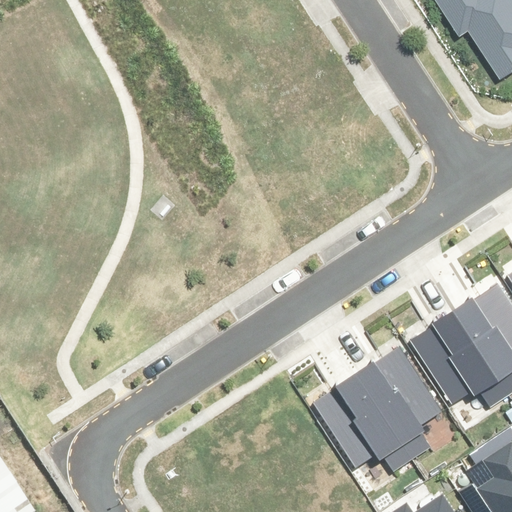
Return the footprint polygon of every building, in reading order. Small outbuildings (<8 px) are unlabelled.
[(511,0),(434,0),(460,39),(469,33),(499,80),(511,71),(511,0)] [(511,309),(496,286),(411,343),(452,405),(473,391),(487,412),(511,395),(511,309)] [(442,416),(399,350),(314,405),(356,469),(379,454),(392,475),(430,450),(418,432),(442,416)] [(511,511),(511,448),(508,443),(463,473),(489,511),(511,511)] [(0,511),(26,511),(28,511),(0,468),(0,511)] [(467,511),(456,494),(426,511),(412,511),(408,505),(397,511),(467,511)]
